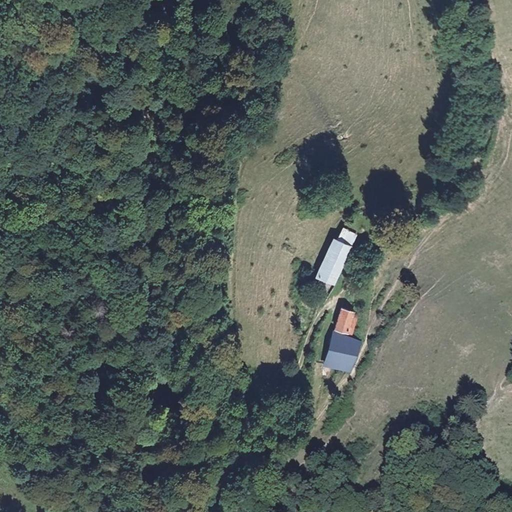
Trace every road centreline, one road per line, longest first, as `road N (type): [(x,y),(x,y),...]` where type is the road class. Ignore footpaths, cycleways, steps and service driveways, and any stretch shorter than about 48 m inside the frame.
road 1 (track): [(383,239),(314,322),(284,403),(202,511)]
road 2 (track): [(99,511),(0,426)]
